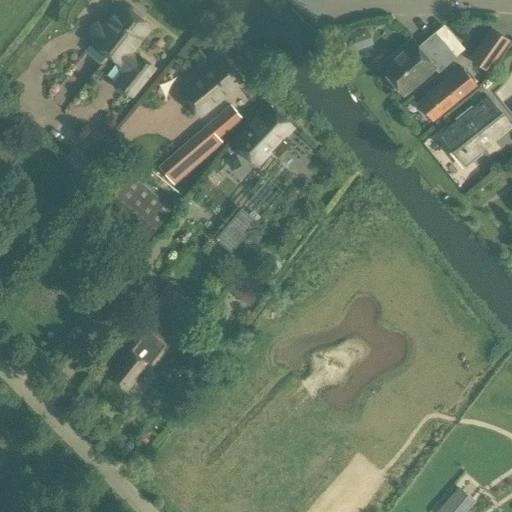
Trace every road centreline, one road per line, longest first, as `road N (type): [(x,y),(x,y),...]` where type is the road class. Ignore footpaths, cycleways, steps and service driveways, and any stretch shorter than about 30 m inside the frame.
road 1 (unclassified): [(511,11),(331,9),(292,0)]
road 2 (unclassified): [(144,511),(0,367)]
